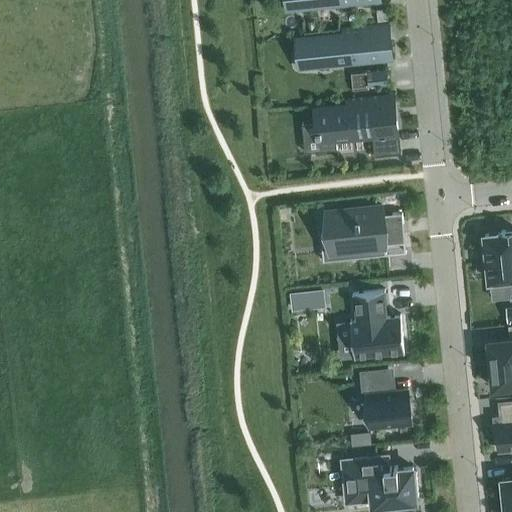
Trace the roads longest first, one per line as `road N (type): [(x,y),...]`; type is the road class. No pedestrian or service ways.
road 1 (residential): [(470,511),(435,199)]
road 2 (residential): [(435,199),(415,0)]
